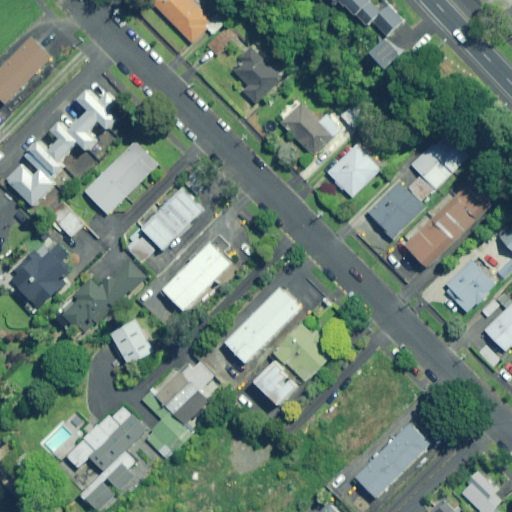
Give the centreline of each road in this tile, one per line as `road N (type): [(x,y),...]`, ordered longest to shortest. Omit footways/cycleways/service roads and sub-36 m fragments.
road 1 (residential): [(511,432),(80,0)]
road 2 (unknown): [(301,221),(129,398)]
road 3 (unknown): [(79,264),(210,130)]
road 4 (unknown): [(109,29),(0,146)]
